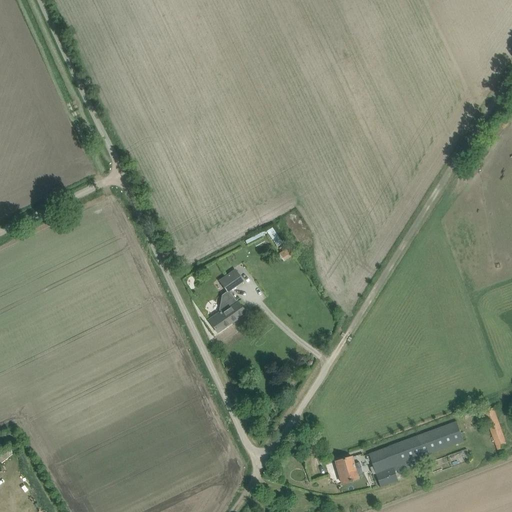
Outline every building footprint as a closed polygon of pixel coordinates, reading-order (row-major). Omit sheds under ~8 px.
[(294,254),(294,253),(290,246),(279,253),(284,261),(294,254)] [(227,293),(244,281),(235,269),(219,280),(227,293)] [(217,333),(246,313),(234,296),(222,304),(226,311),(222,314),(221,312),(209,321),(217,333)] [(484,411),(498,450),(508,446),(494,408),(484,411)] [(395,470),(397,469),(398,469),(397,466),(423,457),(465,442),(464,441),(462,435),(457,422),(368,454),(373,466),(374,469),(375,473),(380,488),(399,481),(395,470)] [(0,451),(0,461),(2,463),(12,454),(6,447),(0,451)] [(358,479),(357,475),(363,474),(359,462),(354,464),(352,457),(336,462),(342,484),(358,479)]
